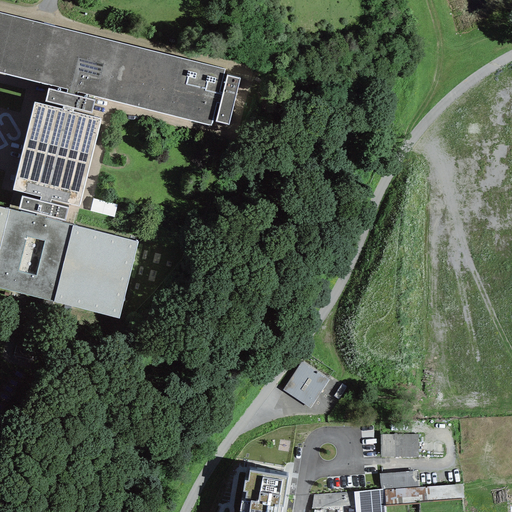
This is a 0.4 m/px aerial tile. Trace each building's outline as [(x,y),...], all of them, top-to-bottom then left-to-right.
[(0,206),(0,289),(119,319),(138,242),(74,226),(101,118),(73,111),(73,108),(92,113),(95,99),(77,95),(78,92),(210,125),(216,102),(220,103),(215,121),(229,125),(240,78),(227,74),(222,92),(219,91),(225,69),(201,63),(0,12),(0,72),(67,89),(66,92),(48,87),(45,101),(63,106),(62,108),(34,101),(8,208),(0,206)] [(35,346),(17,342),(13,355),(32,360),(35,346)] [(329,380),(301,362),(282,390),(310,408),(329,380)] [(381,435),(381,457),(418,457),(418,434),(381,435)] [(282,511),(288,477),(250,471),(248,481),(245,481),(243,491),(247,492),(245,502),(242,502),(240,511),(244,511),(243,511),(282,511)] [(416,471),(380,474),(380,483),(381,490),(383,489),(418,487),(416,471)] [(464,498),(463,484),(418,487),(383,489),(384,505),(464,498)] [(384,511),(384,505),(383,489),(381,490),(354,492),(355,505),(355,511),(384,511)] [(314,495),(312,509),(355,505),(354,492),(314,495)]
